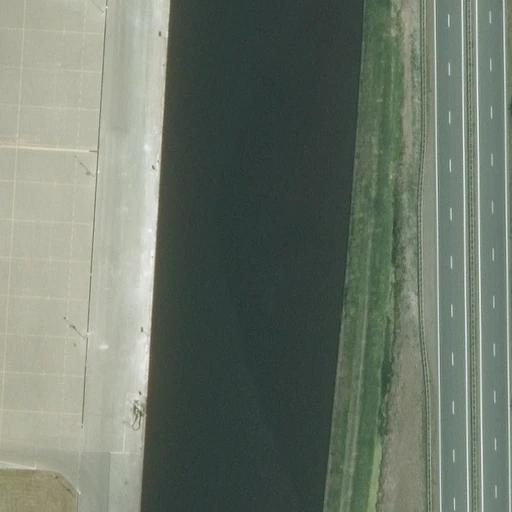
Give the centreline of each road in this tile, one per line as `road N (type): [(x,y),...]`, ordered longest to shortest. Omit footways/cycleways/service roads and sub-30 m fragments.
road 1 (trunk): [(445,0),(450,511)]
road 2 (trunk): [(497,511),(492,0)]
